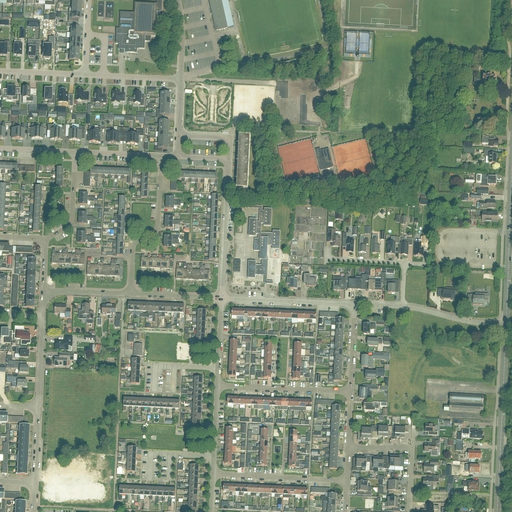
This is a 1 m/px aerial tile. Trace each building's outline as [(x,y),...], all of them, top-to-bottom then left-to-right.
[(165,2),(165,0),(156,0),(157,4),(135,3),(134,14),(120,13),(120,30),(116,29),(116,45),(119,45),(119,50),(121,50),(121,51),(124,51),(124,50),(126,50),(126,53),(137,54),(137,50),(145,50),(145,42),(151,42),(151,37),(155,37),(156,19),(160,19),(160,12),(162,12),(162,2),(165,2)] [(233,28),(227,0),(208,0),(216,32),(228,29),(229,29),(228,29),(233,28)] [(69,14),(68,23),(72,23),(72,19),(80,20),(81,14),(72,14),(69,14)] [(71,28),(71,34),(80,34),(80,29),(74,28),(75,25),(68,24),(67,28),(71,28)] [(43,50),(43,54),(43,58),(44,59),(44,60),(49,60),(49,59),(50,59),(51,51),(54,51),(54,38),(48,38),(48,46),(43,46),(43,50)] [(7,49),(10,49),(10,42),(4,42),(4,45),(0,44),(0,56),(6,57),(7,49)] [(14,42),(14,47),(13,47),(12,51),(14,51),(13,56),(16,56),(16,57),(21,57),(22,43),(14,42)] [(33,58),(35,58),(35,43),(33,43),(33,46),(28,46),(28,49),(27,49),(27,53),(28,53),(28,58),(29,58),(29,59),(33,59),(33,58)] [(492,79),(493,77),(488,77),(482,77),(481,79),(475,79),(474,85),(483,85),(483,86),(486,86),(486,90),(487,90),(487,91),(490,92),(490,90),(498,91),(498,85),(496,85),(497,79),(492,79)] [(2,94),(2,100),(3,100),(6,100),(6,101),(12,102),(12,101),(17,101),(18,95),(15,95),(15,88),(8,88),(8,90),(3,90),(3,94),(2,94)] [(32,103),(33,96),(29,96),(30,89),(23,88),(23,99),(26,99),(26,102),(32,103)] [(44,99),(44,101),(48,101),(48,104),(54,105),(55,98),(51,98),(52,90),(50,90),(50,89),(46,88),(46,89),(45,89),(45,95),(43,95),(43,99),(44,99)] [(58,103),(68,104),(68,95),(66,95),(66,90),(59,90),(59,95),(58,103)] [(76,102),(83,102),(83,101),(88,101),(89,94),(85,94),(85,95),(84,95),(84,91),(77,91),(76,102)] [(95,92),(94,104),(102,105),(102,104),(106,104),(107,97),(103,96),(103,97),(102,97),(102,92),(95,92)] [(120,93),(113,93),(112,104),(120,104),(120,102),(124,102),(125,96),(121,95),(121,96),(120,96),(120,93)] [(140,107),(144,107),(144,101),(141,101),(142,94),(134,93),(133,104),(141,105),(140,107)] [(157,110),(157,119),(165,119),(165,116),(169,116),(170,111),(160,110),(157,110)] [(50,140),(56,140),(56,129),(53,129),(53,126),(48,126),(47,132),(50,132),(50,140)] [(57,129),(56,129),(56,140),(62,141),(62,132),(65,132),(65,127),(62,127),(62,126),(57,126),(57,129)] [(76,130),(75,141),(81,142),(81,134),(85,134),(85,128),(82,127),(79,127),(79,130),(76,130)] [(95,131),(94,143),(100,143),(100,137),(103,137),(103,128),(101,128),(98,128),(98,131),(95,131)] [(114,132),(113,144),(119,144),(120,137),(123,137),(124,129),(120,129),(118,129),(117,132),(114,132)] [(124,129),(123,137),(127,137),(127,145),(133,145),(133,132),(130,132),(130,129),(127,129),(124,129)] [(133,132),(133,145),(138,145),(139,137),(144,137),(144,131),(139,131),(137,131),(137,134),(133,134),(133,132)] [(239,137),(238,154),(249,155),(250,137),(251,137),(239,136),(239,137)] [(483,136),(482,145),(489,145),(489,147),(498,148),(498,141),(489,140),(489,139),(490,139),(490,136),(483,136)] [(168,150),(168,144),(159,144),(158,143),(158,147),(155,147),(155,152),(162,153),(162,150),(168,150)] [(331,157),(329,150),(321,152),(320,150),(316,151),(319,162),(321,171),(333,168),(332,164),(331,165),(329,158),(331,157)] [(497,160),(497,156),(490,155),(490,151),(485,151),(484,157),(486,157),(486,163),(489,163),(489,164),(496,165),(496,160),(497,160)] [(249,155),(238,154),(237,172),(249,172),(249,155)] [(10,171),(11,171),(14,171),(14,175),(17,176),(17,173),(19,173),(20,167),(17,167),(17,165),(10,165),(10,171)] [(248,190),(249,172),(237,172),(237,189),(236,189),(236,190),(248,190)] [(481,185),(481,181),(496,182),(497,178),(489,178),(489,176),(476,175),(476,184),(481,185)] [(477,209),(481,209),(487,210),(487,209),(496,209),(496,203),(492,202),(487,202),(487,205),(485,205),(485,203),(481,203),(481,204),(477,204),(477,209)] [(265,276),(265,273),(268,273),(268,258),(267,258),(267,246),(272,247),(272,250),(279,251),(280,232),(273,232),(273,234),(261,234),(261,224),(264,225),(264,227),(263,227),(271,227),(272,210),(264,210),(265,210),(264,212),(262,212),(262,207),(259,207),(259,223),(257,223),(257,221),(249,220),(248,237),(256,238),(256,235),(258,235),(258,240),(256,240),(255,242),(254,242),(254,252),(260,252),(259,261),(262,261),(262,267),(255,266),(256,263),(248,262),(247,279),(255,280),(255,276),(265,276)] [(473,217),(473,220),(482,221),(482,222),(482,223),(493,223),(493,222),(493,218),(486,218),(487,214),(483,213),(483,218),(479,218),(477,217),(474,217),(473,217)] [(493,218),(493,222),(497,223),(498,214),(492,213),(492,214),(487,214),(486,218),(493,218)] [(328,231),(328,239),(328,243),(332,243),(332,248),(339,248),(340,237),(340,233),(335,233),(335,231),(328,231)] [(366,254),(366,247),(366,245),(368,245),(368,241),(364,241),(364,238),(360,238),(359,254),(366,254)] [(399,245),(400,239),(391,238),(391,243),(387,243),(387,255),(395,255),(395,244),(399,245)] [(416,244),(415,244),(414,257),(423,257),(423,249),(427,249),(428,238),(421,238),(421,241),(421,245),(416,244)] [(353,253),(354,240),(343,239),(342,248),(347,248),(346,253),(353,253)] [(412,247),(413,241),(402,240),(401,244),(400,256),(408,256),(408,246),(412,247)] [(2,245),(2,253),(2,256),(8,256),(8,255),(11,255),(12,248),(8,248),(9,245),(2,245)] [(290,290),(297,290),(297,283),(301,283),(301,277),(302,266),(295,266),(295,268),(299,268),(299,272),(298,272),(298,277),(295,277),(294,282),(291,281),(291,280),(288,280),(287,286),(290,286),(290,290)] [(368,292),(375,292),(375,282),(369,282),(369,277),(370,277),(371,269),(366,269),(366,276),(365,287),(369,287),(368,292)] [(375,282),(375,292),(381,292),(381,287),(385,288),(385,278),(386,275),(386,270),(382,270),(381,270),(380,278),(381,278),(381,282),(375,282)] [(316,288),(316,280),(310,280),(310,276),(304,276),(304,283),(307,283),(307,287),(316,288)] [(355,291),(355,281),(349,281),(349,276),(345,276),(345,278),(345,286),(349,286),(349,291),(355,291)] [(362,282),(355,281),(355,291),(361,291),(361,286),(365,287),(366,276),(362,276),(362,282)] [(333,278),(333,283),(334,283),(334,292),(341,292),(341,286),(345,286),(345,278),(333,278)] [(399,288),(399,282),(392,281),(392,286),(388,286),(388,294),(395,294),(395,287),(399,288)] [(442,290),(438,290),(438,298),(443,298),(443,300),(451,301),(451,300),(450,300),(451,299),(454,299),(454,295),(458,295),(459,290),(445,289),(445,292),(442,292),(442,290)] [(489,301),(489,296),(475,295),(475,298),(472,297),(472,296),(468,296),(468,303),(473,303),(473,306),(481,306),(481,304),(484,304),(484,300),(489,301)] [(82,316),(88,316),(87,320),(87,324),(93,324),(93,321),(94,314),(90,314),(90,306),(83,305),(82,312),(79,312),(79,316),(82,316)] [(70,318),(71,311),(66,311),(66,307),(56,306),(55,314),(66,315),(66,318),(70,318)] [(375,330),(375,326),(364,325),(363,335),(370,335),(370,330),(375,330)] [(10,344),(11,338),(8,338),(8,330),(1,330),(1,338),(4,338),(4,344),(10,344)] [(28,345),(28,344),(30,345),(30,336),(30,337),(29,337),(29,335),(21,335),(21,334),(22,331),(24,331),(14,330),(14,340),(16,340),(20,340),(20,341),(21,341),(20,346),(26,346),(27,345),(28,345)] [(56,342),(56,350),(68,351),(68,352),(72,352),(72,347),(72,338),(65,337),(65,342),(63,342),(63,343),(56,342)] [(142,357),(142,352),(142,345),(134,345),(134,357),(142,357)] [(14,355),(14,359),(19,359),(19,358),(28,358),(28,355),(29,355),(29,353),(28,353),(28,352),(21,351),(21,348),(15,348),(15,352),(15,355),(14,355)] [(60,354),(60,359),(55,359),(55,367),(67,367),(69,367),(70,362),(74,362),(74,355),(60,354)] [(373,368),(374,358),(362,357),(362,368),(373,368)] [(7,362),(6,366),(13,366),(13,369),(18,369),(17,373),(19,373),(22,373),(22,374),(23,374),(23,373),(27,374),(27,366),(19,366),(20,363),(20,362),(7,362)] [(366,373),(366,377),(365,377),(365,380),(370,381),(371,379),(376,380),(376,377),(380,377),(384,378),(384,371),(377,370),(377,373),(366,373)] [(26,388),(27,382),(17,381),(17,378),(12,378),(12,377),(6,377),(6,384),(11,384),(11,388),(17,388),(26,388)] [(377,391),(377,387),(370,387),(370,390),(360,390),(360,400),(366,400),(371,400),(371,395),(372,391),(377,391)] [(483,414),(484,397),(450,395),(449,407),(444,406),(444,411),(483,414)] [(60,402),(59,417),(69,417),(67,446),(89,447),(89,432),(98,433),(98,416),(90,415),(91,401),(62,399),(61,400),(60,400),(60,401),(60,402)] [(438,436),(438,433),(434,433),(435,426),(426,425),(426,432),(432,433),(431,436),(438,436)] [(400,439),(399,439),(399,441),(401,441),(401,440),(401,438),(404,439),(405,439),(405,433),(408,433),(409,426),(405,426),(405,428),(405,429),(401,428),(400,428),(400,439)] [(375,433),(375,427),(372,427),(372,429),(371,429),(371,430),(367,429),(366,439),(366,441),(368,441),(368,439),(371,439),(371,440),(371,439),(374,439),(375,433)] [(383,438),(383,428),(379,427),(375,427),(375,433),(374,439),(380,440),(380,439),(380,437),(383,437),(383,438)] [(383,428),(383,438),(383,440),(385,440),(384,440),(385,437),(388,437),(388,438),(391,438),(391,436),(392,433),(392,428),(388,427),(388,428),(384,428),(384,427),(383,428)] [(391,436),(391,438),(391,440),(397,440),(396,440),(397,438),(399,438),(399,439),(400,439),(400,428),(396,428),(392,428),(392,433),(391,436)] [(366,439),(367,429),(362,429),(358,429),(358,441),(363,441),(363,439),(366,439)] [(483,436),(483,433),(482,433),(482,432),(462,431),(462,434),(462,439),(482,440),(482,436),(483,436)] [(425,445),(425,452),(431,452),(431,456),(437,457),(438,452),(435,452),(435,448),(439,449),(440,440),(434,440),(433,445),(425,445)] [(455,444),(455,451),(462,452),(463,445),(463,442),(456,441),(455,444)] [(481,453),(469,452),(469,460),(474,460),(475,460),(475,459),(481,460),(481,453)] [(395,468),(395,455),(393,455),(393,456),(393,457),(391,457),(390,457),(390,458),(387,457),(386,469),(389,470),(390,468),(390,467),(394,467),(394,468),(395,468)] [(395,455),(395,468),(395,467),(399,468),(400,468),(403,468),(404,456),(398,455),(398,456),(398,458),(395,458),(395,455)] [(361,472),(361,469),(362,458),(362,456),(360,456),(360,457),(360,458),(357,458),(356,465),(353,465),(353,472),(361,472)] [(366,468),(366,472),(369,472),(370,457),(365,456),(365,457),(365,459),(362,458),(361,469),(361,468),(366,468)] [(378,469),(378,459),(379,459),(379,457),(377,457),(377,459),(374,459),(374,457),(370,457),(369,472),(373,472),(373,469),(378,469)] [(386,469),(387,457),(381,457),(381,458),(382,458),(381,459),(379,459),(378,459),(378,469),(378,470),(378,469),(383,469),(383,470),(383,469),(386,469)] [(438,467),(439,463),(431,462),(430,465),(424,465),(424,473),(434,474),(434,466),(438,467)] [(466,466),(465,473),(470,473),(469,474),(473,475),(474,474),(479,474),(479,471),(480,471),(480,470),(480,467),(470,466),(466,466)] [(92,478),(92,487),(62,487),(62,476),(55,476),(55,481),(44,481),(44,488),(46,484),(48,489),(51,485),(54,487),(57,483),(57,495),(63,495),(65,493),(81,493),(73,497),(100,497),(100,495),(104,495),(104,485),(95,485),(95,481),(96,482),(104,477),(104,470),(96,470),(94,467),(84,471),(84,478),(92,478)] [(438,483),(439,477),(433,476),(432,480),(423,480),(423,488),(428,488),(428,490),(429,491),(432,491),(433,490),(433,488),(433,483),(438,483)] [(399,487),(399,488),(401,488),(401,485),(400,485),(400,486),(398,485),(398,483),(399,483),(399,482),(399,479),(385,478),(385,482),(388,482),(389,482),(389,487),(388,487),(399,487)] [(358,484),(358,487),(357,487),(368,488),(368,483),(368,479),(363,479),(356,479),(356,484),(358,484)] [(468,483),(463,483),(463,488),(468,488),(468,491),(479,492),(479,487),(479,486),(479,485),(479,484),(468,483)] [(371,496),(371,488),(368,488),(357,487),(355,487),(355,489),(356,489),(358,489),(357,492),(362,493),(362,496),(371,496)] [(398,487),(399,488),(399,487),(388,487),(389,487),(388,491),(388,495),(394,495),(398,496),(400,496),(400,490),(398,490),(398,487)] [(398,499),(398,496),(394,495),(388,495),(388,499),(388,503),(387,503),(398,504),(400,504),(400,502),(398,502),(398,499)] [(397,507),(398,504),(387,503),(386,503),(386,508),(393,509),(392,511),(399,511),(400,507),(399,507),(397,507)]
